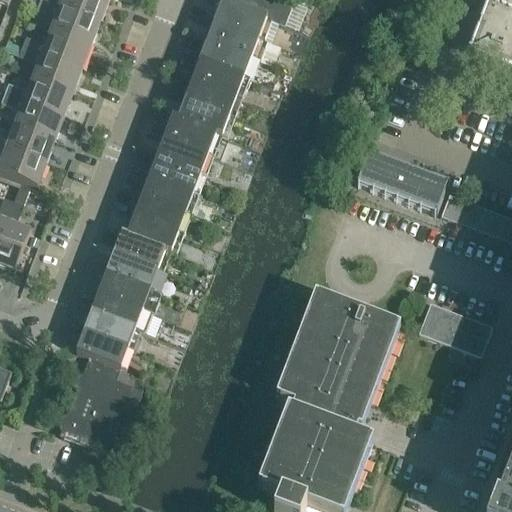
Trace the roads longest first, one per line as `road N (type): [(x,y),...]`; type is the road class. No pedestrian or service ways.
road 1 (residential): [(40,326),(57,303),(172,0)]
road 2 (residential): [(397,252),(350,234),(337,266),(338,281),(364,294),(387,277)]
road 3 (residential): [(511,321),(458,460)]
road 4 (residential): [(511,295),(397,252)]
